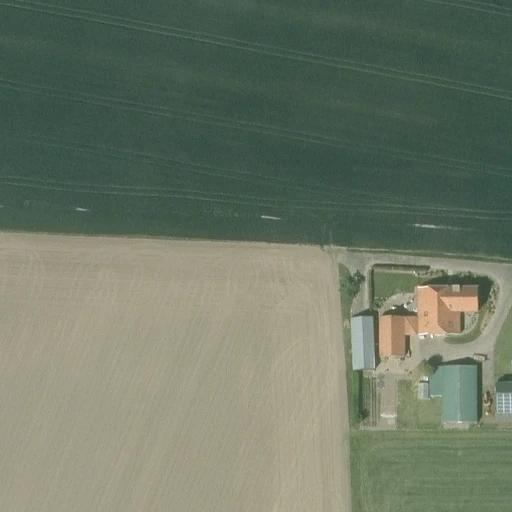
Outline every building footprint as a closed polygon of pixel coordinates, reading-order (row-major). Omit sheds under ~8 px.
[(477,314),(477,291),(418,291),(417,335),(459,335),(459,314),(477,314)] [(352,373),(375,372),(373,319),(350,320),(352,373)] [(379,359),(405,359),(404,319),(379,319),(379,359)] [(477,424),(476,368),(429,369),(430,391),(442,391),(443,424),(477,424)] [(496,424),(511,423),(511,384),(496,385),(496,424)]
